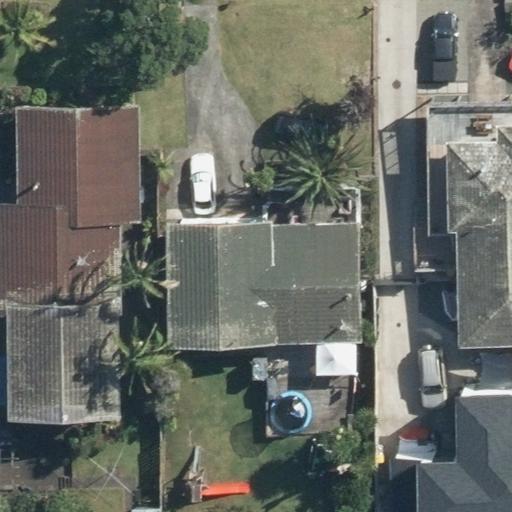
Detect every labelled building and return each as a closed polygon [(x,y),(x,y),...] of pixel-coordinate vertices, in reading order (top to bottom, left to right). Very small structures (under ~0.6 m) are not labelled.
[(139,222),(145,111),(22,104),(17,203),(1,202),(0,216),(0,409),(107,415),(118,221),(139,222)] [(511,336),(511,110),(434,112),(436,233),(459,232),(460,338),(511,336)] [(265,221),(162,220),(160,360),(222,361),(222,346),(356,348),(358,186),(266,185),(265,221)] [(400,467),(398,511),(511,511),(511,402),(449,401),(447,468),(400,467)] [(160,511),(161,503),(123,503),(123,511),(160,511)]
